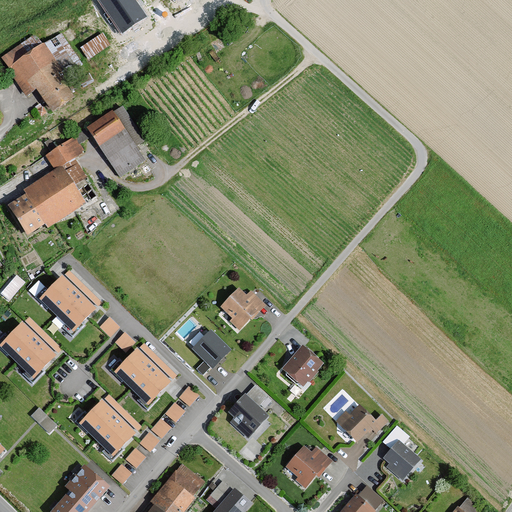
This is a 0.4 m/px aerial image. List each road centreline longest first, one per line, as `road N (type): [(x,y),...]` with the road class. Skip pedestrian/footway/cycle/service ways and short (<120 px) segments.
road 1 (residential): [(189,433),(423,159),(420,147),(264,0)]
road 2 (residential): [(281,511),(189,433)]
